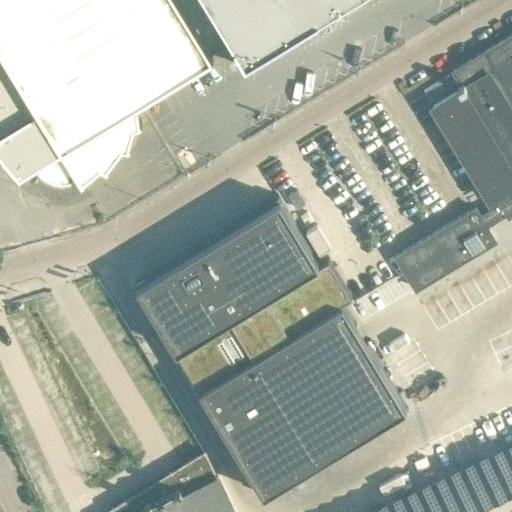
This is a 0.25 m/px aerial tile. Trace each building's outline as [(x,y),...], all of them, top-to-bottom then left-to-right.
[(0,0),(0,150),(11,164),(20,173),(35,164),(38,168),(42,171),(46,174),(45,179),(62,183),(64,179),(69,178),(74,176),(78,174),(82,180),(84,179),(84,178),(101,163),(107,167),(109,164),(108,164),(123,144),(130,145),(130,142),(129,142),(135,123),(142,121),(141,118),(140,119),(138,101),(212,56),(178,0),(0,0)] [(204,0),(232,44),(245,66),(266,54),(280,45),(300,33),(314,24),(353,0),(204,0)] [(511,32),(453,69),(461,82),(458,83),(460,86),(433,102),(433,103),(434,104),(491,197),(490,197),(491,198),(496,205),(481,214),(476,206),(396,254),(416,287),(496,238),(486,223),(505,211),(507,215),(511,212),(511,32)] [(407,114),(311,173),(358,251),(455,192),(407,114)] [(305,202),(297,188),(288,193),(296,207),(305,202)] [(352,293),(347,284),(329,255),(319,261),(303,233),(278,194),(276,195),(274,196),(277,201),(149,279),(146,275),(135,281),(265,495),(271,491),(269,486),(401,405),(404,409),(409,407),(343,299),(352,293)] [(318,223),(306,230),(320,252),(325,249),(331,245),(318,224),(318,223)] [(236,511),(217,471),(215,472),(205,451),(113,507),(115,511),(236,511)]
